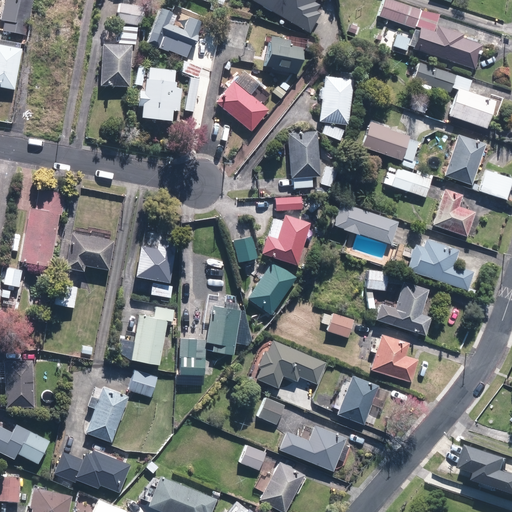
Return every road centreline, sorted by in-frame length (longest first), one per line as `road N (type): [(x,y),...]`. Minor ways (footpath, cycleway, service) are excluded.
road 1 (residential): [(361,511),(486,354),(511,292)]
road 2 (residential): [(199,179),(0,144)]
